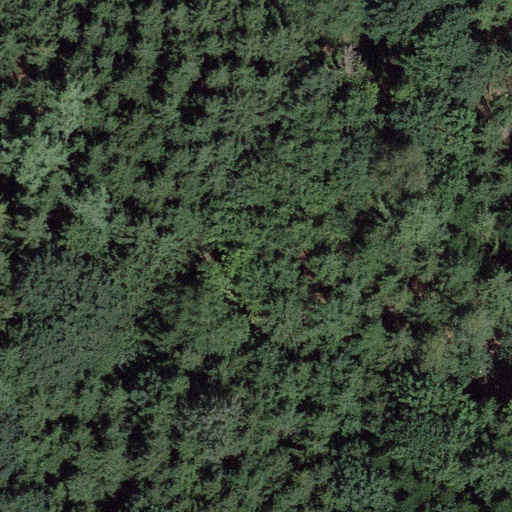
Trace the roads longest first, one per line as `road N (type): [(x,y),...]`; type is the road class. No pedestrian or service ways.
road 1 (track): [(143,511),(164,302),(511,406)]
road 2 (track): [(0,283),(164,302),(382,0)]
